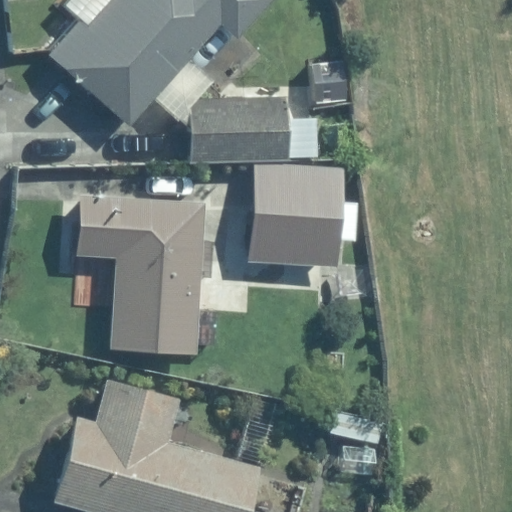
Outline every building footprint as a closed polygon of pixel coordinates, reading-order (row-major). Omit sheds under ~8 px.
[(84,0),(43,46),(123,118),(213,18),(227,31),(254,0),(84,0)] [(184,95),(188,158),(281,152),(314,150),(312,115),(279,117),(277,88),(184,95)] [(334,164),(248,161),(244,255),(331,260),(332,234),(351,235),(353,198),(332,197),(334,164)] [(75,192),(71,249),(110,251),(104,342),(191,348),(194,308),(207,309),(209,272),(195,271),(199,200),(75,192)] [(70,409),(47,496),(109,511),(236,511),(250,459),(163,436),(174,392),(102,373),(91,414),(70,409)]
